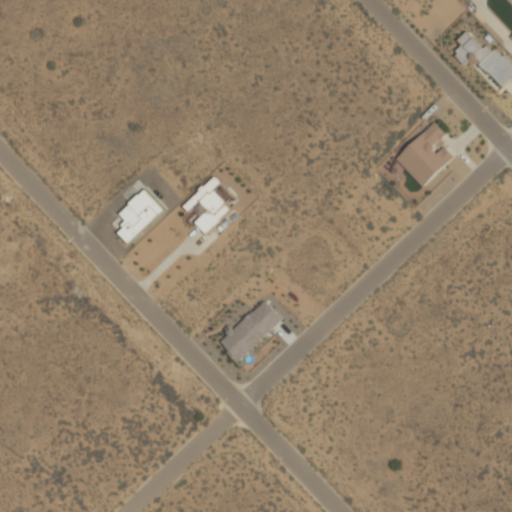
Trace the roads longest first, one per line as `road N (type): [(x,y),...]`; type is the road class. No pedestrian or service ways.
road 1 (residential): [(128,511),(242,395),(511,146)]
road 2 (residential): [(0,143),(349,511)]
road 3 (residential): [(511,154),(366,0)]
